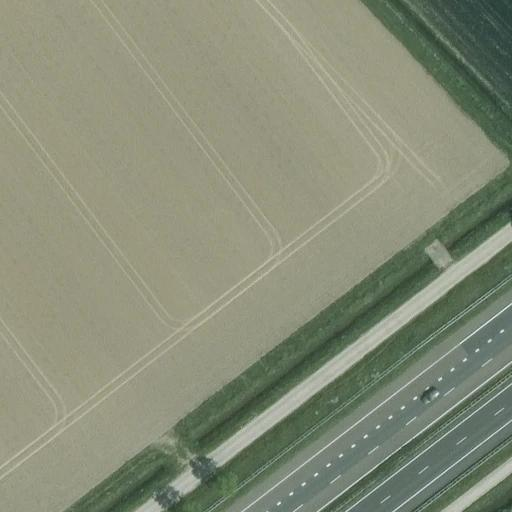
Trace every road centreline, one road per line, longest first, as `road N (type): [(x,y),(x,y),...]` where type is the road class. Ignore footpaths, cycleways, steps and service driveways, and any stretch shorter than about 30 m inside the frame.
road 1 (unclassified): [(153,511),(511,235)]
road 2 (motorway): [(511,342),(293,511)]
road 3 (motorway): [(367,511),(511,400)]
